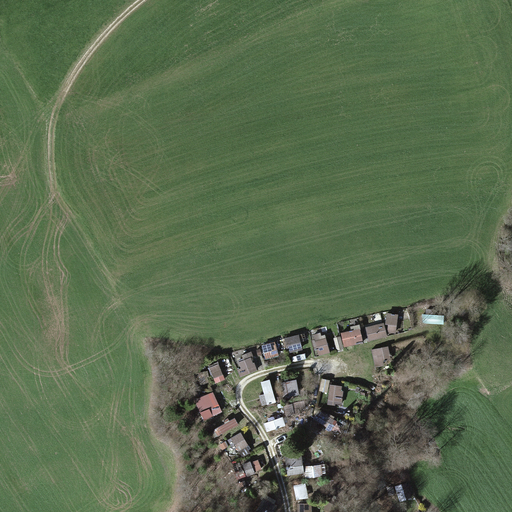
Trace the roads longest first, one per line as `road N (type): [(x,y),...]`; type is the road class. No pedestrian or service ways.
road 1 (track): [(281,511),(268,456),(238,398),(241,385),(355,361)]
road 2 (track): [(144,0),(106,29),(58,94),(51,188)]
